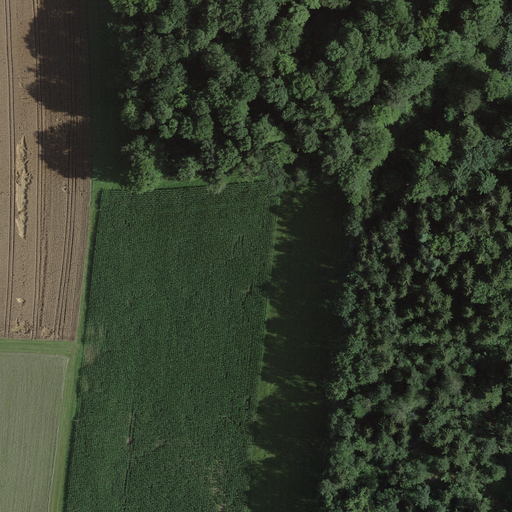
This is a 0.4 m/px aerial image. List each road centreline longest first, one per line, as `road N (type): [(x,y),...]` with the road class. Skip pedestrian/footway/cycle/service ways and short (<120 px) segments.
road 1 (track): [(312,0),(352,78),(365,131),(323,511)]
road 2 (track): [(511,473),(477,384),(462,310),(423,15)]
road 3 (track): [(322,9),(378,23),(469,0)]
